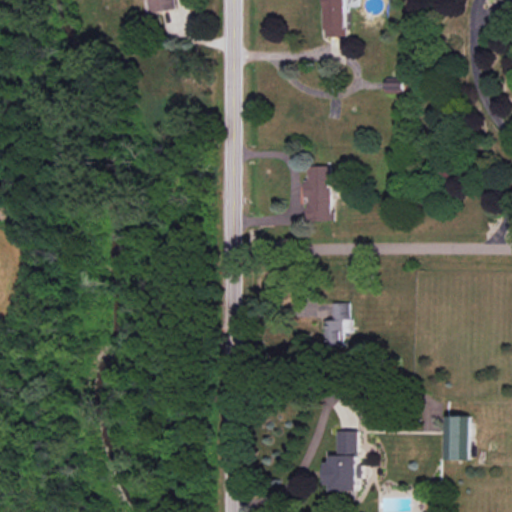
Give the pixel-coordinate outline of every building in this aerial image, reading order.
[(175,0),(177,10),(150,15),(146,0),(175,0)] [(345,0),(324,0),(325,37),(346,36),(345,0)] [(406,83),(389,83),(389,94),(406,94),(406,83)] [(335,220),(310,221),(309,198),(302,198),(302,179),(309,179),(308,167),(331,167),(332,212),(335,212),(335,220)] [(332,303),(349,302),(350,318),(342,318),(343,345),(324,346),(323,318),(332,317),(332,303)] [(444,412),(443,460),(470,460),(469,412),(444,412)] [(337,429),(338,451),(331,451),(332,459),(325,459),(326,482),(333,482),(333,488),(361,488),(359,428),(337,429)]
